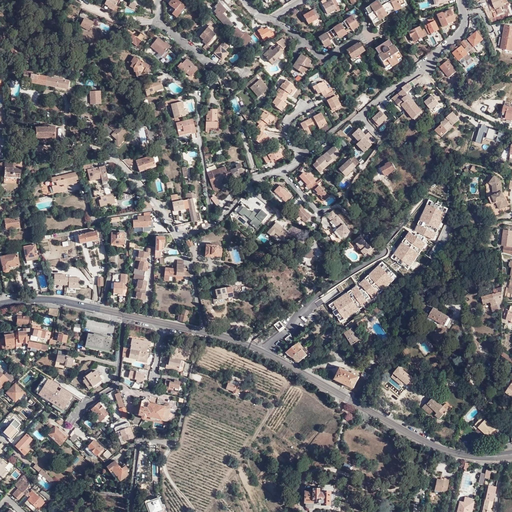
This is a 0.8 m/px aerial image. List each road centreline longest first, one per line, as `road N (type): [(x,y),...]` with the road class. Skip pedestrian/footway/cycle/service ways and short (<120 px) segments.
road 1 (tertiary): [(201,331),(262,351),(444,449),(511,455)]
road 2 (residential): [(201,331),(179,237),(217,222),(257,178),(292,165),(330,133)]
road 3 (residential): [(201,331),(176,439),(138,442),(131,511)]
road 4 (tertiary): [(0,303),(51,299),(125,315)]
road 5 (residential): [(125,315),(116,383),(76,416)]
